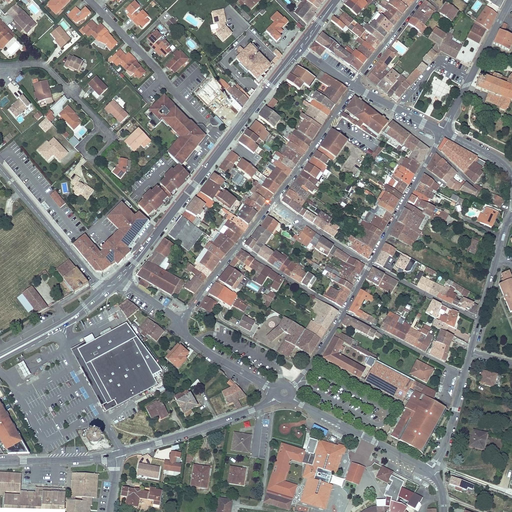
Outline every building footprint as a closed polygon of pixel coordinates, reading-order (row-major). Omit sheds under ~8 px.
[(48,6),(54,13),(58,9),(61,9),(69,1),(68,0),(55,0),(54,2),(52,0),(50,0),(47,3),(49,5),(48,6)] [(236,0),(239,3),(242,0),(251,10),(259,2),(256,0),(236,0)] [(314,13),(317,9),(305,0),(299,0),(302,3),(294,12),(294,13),(307,25),(315,14),(314,13)] [(305,0),(317,9),(318,10),(325,1),(323,0),(305,0)] [(361,11),(350,1),(349,1),(348,0),(347,0),(343,4),(345,6),(356,16),(361,11)] [(368,5),(362,0),(348,0),(349,1),(350,1),(361,11),(363,8),(367,11),(371,7),(368,5)] [(407,9),(396,0),(390,0),(391,1),(388,4),(402,15),(407,9)] [(396,0),(407,9),(413,2),(410,0),(396,0)] [(504,0),(485,0),(500,9),(504,0)] [(386,13),(383,17),(393,26),(402,15),(388,4),(384,1),(380,6),(388,12),(387,14),(386,13)] [(425,1),(422,4),(433,12),(434,13),(435,11),(433,9),(435,8),(425,1)] [(140,8),(134,2),(126,10),(129,13),(132,16),(130,17),(133,20),(138,15),(135,12),(140,8)] [(445,9),(441,15),(451,21),(458,11),(447,3),(444,8),(445,9)] [(433,12),(422,4),(417,11),(428,18),(429,19),(433,12)] [(487,7),(476,22),(488,31),(497,14),(487,7)] [(81,14),(76,8),(69,16),(76,23),(85,19),(89,14),(87,12),(88,12),(86,10),(81,14)] [(20,9),(11,17),(15,21),(23,29),(27,33),(36,25),(20,9)] [(226,27),(225,23),(226,22),(223,10),(212,12),(215,25),(217,24),(219,29),(216,30),(217,34),(224,41),(232,34),(228,30),(227,30),(224,28),(226,27)] [(148,17),(142,11),(138,15),(133,20),(136,23),(137,22),(140,24),(143,28),(147,24),(144,21),(146,19),(148,17)] [(428,18),(417,11),(413,18),(424,25),(428,18)] [(344,12),(338,21),(339,21),(348,28),(351,24),(354,21),(344,12)] [(283,31),(281,29),(280,28),(284,23),(286,22),(283,19),(281,17),(277,13),(271,19),(275,23),(266,32),(276,42),(281,37),(279,35),(283,31)] [(393,26),(383,17),(382,16),(376,24),(387,33),(388,33),(393,26),(393,27),(393,26)] [(175,21),(172,18),(166,24),(174,32),(180,26),(175,21)] [(284,23),(280,28),(281,29),(288,22),(284,18),(283,19),(286,22),(284,23)] [(413,18),(408,24),(419,31),(419,32),(419,33),(417,36),(419,37),(421,34),(426,27),(424,25),(413,18)] [(23,29),(15,21),(14,22),(16,25),(15,26),(20,32),(23,29)] [(387,33),(376,24),(374,21),(371,24),(369,23),(367,25),(383,37),(387,33)] [(91,35),(96,39),(106,30),(101,25),(98,27),(93,23),(92,24),(91,23),(84,29),(84,32),(87,36),(90,36),(91,35)] [(365,31),(364,29),(357,24),(355,28),(352,32),(359,38),(360,38),(365,31)] [(14,34),(8,27),(5,30),(0,25),(0,40),(1,41),(0,41),(0,44),(4,48),(9,43),(4,38),(8,34),(11,37),(14,34)] [(383,37),(367,25),(364,29),(365,31),(371,36),(380,43),(384,38),(383,37)] [(51,33),(56,40),(60,44),(59,45),(61,48),(71,40),(59,27),(51,33)] [(440,46),(446,35),(436,28),(428,39),(436,44),(440,46)] [(479,44),(484,34),(473,28),(467,38),(479,44)] [(431,50),(437,55),(440,51),(456,59),(456,58),(462,47),(450,40),(452,38),(453,36),(452,35),(453,31),(450,29),(446,35),(440,46),(436,44),(431,50)] [(106,30),(96,39),(99,42),(105,45),(106,44),(109,47),(110,46),(113,48),(117,44),(107,34),(109,33),(106,30)] [(511,44),(511,36),(503,33),(499,31),(493,44),(509,51),(511,44)] [(161,37),(156,32),(148,39),(151,43),(153,45),(152,47),(155,50),(160,45),(157,42),(161,37)] [(337,45),(322,33),(316,42),(325,49),(339,59),(340,57),(335,53),(340,47),(339,46),(337,45)] [(16,36),(14,34),(11,37),(8,34),(4,38),(9,43),(13,39),(16,36)] [(365,43),(375,50),(380,43),(371,36),(365,43)] [(375,50),(365,43),(360,38),(359,38),(357,42),(362,46),(372,54),(375,50)] [(462,47),(465,42),(462,41),(461,43),(452,38),(450,40),(462,47)] [(170,47),(164,41),(160,45),(155,50),(157,53),(159,51),(162,54),(165,57),(169,54),(166,51),(168,48),(170,47)] [(325,49),(316,42),(314,44),(310,49),(320,56),(325,49)] [(276,50),(273,53),(277,57),(269,65),(250,46),(244,52),(240,48),(237,51),(241,56),(235,61),(257,83),(283,57),(276,50)] [(372,54),(362,46),(357,52),(367,60),(372,54)] [(347,47),(344,50),(344,51),(363,65),(367,60),(357,52),(356,51),(354,53),(347,47)] [(388,74),(384,70),(398,53),(391,47),(389,50),(367,79),(377,87),(388,74)] [(183,61),(187,57),(180,51),(179,52),(177,50),(173,54),(176,57),(166,67),(169,70),(171,68),(172,69),(172,70),(175,73),(183,64),(183,61)] [(437,55),(431,50),(427,56),(432,60),(433,60),(436,55),(437,56),(437,55)] [(340,57),(339,59),(358,72),(363,65),(344,51),(340,57)] [(120,64),(124,68),(125,68),(134,59),(129,54),(126,56),(122,52),(120,54),(119,52),(112,59),(112,61),(116,65),(119,65),(120,64)] [(84,63),(69,56),(64,66),(72,70),(73,69),(75,70),(80,72),(84,63)] [(432,60),(427,56),(423,60),(429,64),(432,60)] [(134,59),(125,68),(128,71),(134,74),(134,73),(137,76),(139,75),(141,77),(145,73),(136,63),(137,62),(134,59)] [(404,82),(409,87),(421,73),(418,71),(421,68),(424,70),(427,67),(422,63),(416,69),(415,69),(413,72),(406,80),(404,82)] [(300,68),(297,67),(291,75),(310,88),(316,79),(300,68)] [(388,74),(377,87),(387,95),(397,81),(396,80),(400,77),(391,70),(388,74)] [(322,71),(316,79),(329,88),(330,88),(331,86),(342,95),(347,89),(325,74),(322,71)] [(477,85),(475,88),(480,90),(480,91),(481,92),(482,91),(488,93),(486,101),(492,103),(500,106),(500,109),(499,109),(499,110),(500,109),(504,111),(505,112),(505,111),(507,108),(508,108),(509,103),(510,103),(511,101),(511,74),(509,78),(508,79),(494,74),(493,75),(490,74),(488,78),(487,77),(487,76),(486,76),(486,77),(481,75),(479,78),(478,79),(478,80),(479,80),(478,83),(477,83),(476,83),(476,85),(477,85)] [(287,81),(286,81),(300,90),(303,84),(291,76),(288,80),(287,81)] [(406,80),(400,76),(400,77),(396,80),(397,81),(387,95),(391,98),(396,102),(399,99),(409,87),(404,82),(406,80)] [(95,91),(96,90),(101,95),(108,89),(96,77),(88,84),(95,91)] [(49,87),(47,80),(34,84),(36,92),(38,98),(39,102),(52,98),(50,93),(49,93),(47,87),(49,87)] [(213,80),(196,97),(208,109),(225,91),(213,80)] [(292,87),(286,83),(283,86),(284,87),(285,88),(290,91),(292,87)] [(228,124),(244,110),(242,108),(251,100),(237,85),(232,90),(230,87),(225,91),(231,98),(216,111),(228,124)] [(320,87),(317,93),(335,105),(338,100),(342,95),(331,86),(330,88),(329,88),(327,91),(320,87)] [(25,93),(21,88),(15,93),(19,98),(25,93)] [(317,93),(316,93),(312,99),(314,101),(330,112),(335,105),(317,93)] [(30,105),(22,96),(19,99),(20,100),(9,110),(16,118),(20,114),(27,108),(30,105)] [(180,166),(181,167),(184,163),(182,161),(195,146),(199,141),(206,133),(206,129),(202,125),(197,125),(195,127),(190,122),(190,123),(177,110),(178,109),(175,106),(173,108),(169,103),(171,102),(165,96),(150,111),(151,113),(147,117),(151,121),(149,123),(154,129),(163,120),(166,123),(166,124),(181,140),(178,143),(178,142),(168,154),(180,166)] [(364,105),(361,103),(358,101),(357,100),(355,98),(346,111),(344,114),(341,117),(376,139),(388,124),(384,121),(381,119),(380,118),(378,117),(368,108),(366,107),(364,105)] [(273,107),(278,102),(273,99),(269,104),(273,107)] [(61,102),(59,101),(55,105),(51,109),(52,110),(61,102)] [(113,101),(106,108),(111,113),(121,123),(128,116),(113,101)] [(314,101),(311,106),(327,117),(330,112),(314,101)] [(312,109),(307,117),(321,127),(327,117),(311,106),(307,103),(306,105),(310,107),(310,108),(312,109)] [(68,107),(60,115),(74,130),(81,123),(73,115),(75,114),(68,107)] [(30,111),(27,108),(20,114),(23,117),(30,111)] [(266,108),(259,117),(273,129),(281,119),(270,111),(266,108)] [(33,116),(37,121),(43,116),(39,111),(33,116)] [(214,119),(212,117),(210,120),(210,123),(210,124),(213,126),(217,126),(219,124),(214,119)] [(307,117),(304,121),(319,130),(321,127),(307,117)] [(53,125),(46,118),(39,126),(45,132),(53,125)] [(276,139),(273,137),(265,130),(266,129),(256,121),(248,131),(259,139),(261,141),(270,147),(276,139)] [(319,130),(304,121),(298,132),(311,142),(319,130)] [(392,122),(383,133),(402,147),(403,145),(412,151),(413,152),(412,154),(408,160),(411,162),(412,160),(420,165),(429,150),(418,141),(410,135),(399,127),(392,122)] [(139,129),(138,128),(130,135),(132,136),(139,129)] [(140,143),(146,137),(139,129),(132,136),(133,137),(126,143),(134,151),(141,145),(140,143)] [(295,130),(292,134),(293,136),(308,147),(310,144),(311,142),(298,132),(295,130)] [(329,138),(321,148),(334,157),(334,158),(342,147),(343,148),(345,145),(348,141),(332,130),(329,134),(327,137),(329,138)] [(248,131),(245,134),(244,136),(255,144),(259,139),(248,131)] [(244,136),(239,143),(254,154),(255,153),(259,147),(258,146),(255,144),(244,136)] [(308,147),(293,136),(290,140),(288,139),(287,140),(290,142),(305,153),(309,147),(308,147)] [(151,141),(146,137),(140,143),(141,145),(144,148),(151,141)] [(321,148),(329,138),(327,137),(320,148),(321,148)] [(67,153),(54,139),(49,144),(40,152),(45,158),(49,155),(51,156),(53,154),(54,154),(55,155),(54,155),(60,161),(67,153)] [(76,139),(71,144),(74,148),(80,143),(76,139)] [(464,173),(474,162),(477,158),(444,139),(438,149),(441,151),(446,156),(450,159),(454,163),(457,166),(464,173)] [(40,152),(49,144),(47,142),(38,150),(40,152)] [(287,147),(288,148),(301,158),(305,153),(290,142),(287,147)] [(283,148),(279,154),(282,157),(295,166),(301,158),(288,148),(287,147),(284,145),(282,147),(283,148)] [(377,155),(378,155),(383,148),(379,146),(374,153),(377,155)] [(335,158),(343,148),(342,147),(334,158),(335,158)] [(320,148),(317,152),(328,160),(331,162),(334,157),(321,148),(320,148)] [(228,156),(226,159),(233,164),(235,162),(237,162),(237,159),(239,157),(232,152),(230,154),(228,156)] [(276,155),(273,158),(276,160),(291,171),(295,166),(282,157),(279,154),(276,152),(275,155),(276,155)] [(317,152),(313,157),(325,165),(328,160),(317,152)] [(442,160),(436,154),(431,162),(436,167),(436,166),(442,160)] [(313,157),(309,164),(320,171),(323,174),(324,173),(326,169),(328,167),(325,165),(313,157)] [(411,162),(408,160),(406,159),(402,157),(398,165),(401,167),(414,175),(420,165),(412,160),(411,162)] [(474,162),(464,173),(471,180),(479,171),(482,168),(486,163),(485,162),(477,158),(474,162)] [(126,172),(128,160),(120,159),(119,165),(118,169),(117,168),(116,168),(116,169),(112,173),(120,180),(126,172)] [(230,170),(231,169),(234,165),(233,164),(226,159),(222,164),(230,170)] [(237,168),(241,171),(251,178),(257,171),(254,169),(243,160),(237,168)] [(291,171),(276,160),(273,166),(287,177),(291,171)] [(446,164),(442,160),(436,166),(441,169),(446,164)] [(447,174),(441,169),(436,166),(436,167),(431,162),(427,169),(442,180),(447,174)] [(270,163),(269,165),(267,168),(274,173),(268,179),(279,187),(287,177),(273,166),(270,163)] [(219,168),(227,174),(230,170),(222,164),(219,168)] [(309,164),(304,171),(315,179),(317,181),(321,175),(327,179),(329,176),(324,173),(323,174),(320,171),(309,164)] [(451,169),(446,164),(441,169),(447,174),(451,169)] [(181,167),(180,166),(174,171),(173,170),(172,170),(165,178),(164,178),(166,179),(160,185),(163,187),(160,190),(158,187),(152,193),(151,191),(150,192),(143,199),(142,199),(144,201),(138,206),(148,216),(149,216),(153,211),(154,211),(155,212),(163,204),(162,203),(167,198),(168,199),(172,196),(170,195),(171,194),(175,190),(176,189),(177,191),(185,183),(184,181),(189,176),(181,167)] [(401,167),(396,176),(409,185),(414,175),(401,167)] [(447,174),(442,180),(447,184),(446,185),(451,188),(459,190),(465,183),(463,181),(460,185),(454,181),(452,179),(456,173),(451,169),(447,174)] [(304,171),(300,176),(314,186),(317,182),(319,183),(319,182),(317,181),(315,179),(304,171)] [(479,171),(471,180),(475,183),(479,178),(483,173),(479,171)] [(240,188),(247,180),(237,173),(231,180),(240,188)] [(399,183),(394,191),(402,196),(409,185),(396,176),(393,174),(391,177),(393,179),(399,183)] [(424,174),(420,183),(433,190),(437,184),(435,183),(434,182),(424,174)] [(220,188),(223,190),(226,187),(223,185),(225,182),(214,175),(210,181),(220,188)] [(76,176),(71,183),(75,186),(72,189),(75,191),(81,195),(87,200),(93,191),(87,186),(86,188),(83,186),(78,182),(80,179),(76,176)] [(300,176),(295,183),(306,191),(308,190),(312,192),(314,189),(316,191),(318,189),(314,186),(300,176)] [(279,187),(268,179),(262,187),(274,195),(279,187)] [(203,190),(200,193),(212,201),(214,198),(220,188),(210,181),(203,190)] [(387,194),(399,201),(402,196),(394,191),(379,181),(377,184),(385,188),(384,189),(386,190),(388,192),(387,194)] [(262,187),(257,183),(256,182),(253,187),(254,188),(258,190),(259,191),(262,187)] [(295,183),(290,190),(304,200),(305,198),(302,196),(306,191),(295,183)] [(420,183),(415,191),(428,199),(432,201),(435,196),(431,193),(433,190),(420,183)] [(459,190),(460,191),(467,193),(477,197),(478,194),(482,188),(476,184),(472,189),(465,183),(459,190)] [(259,191),(258,190),(255,193),(265,201),(269,202),(274,195),(262,187),(259,191)] [(254,195),(250,200),(261,208),(265,201),(255,193),(258,190),(254,188),(251,192),(254,195)] [(217,200),(230,209),(236,200),(227,193),(223,190),(221,193),(217,200)] [(290,190),(286,196),(299,205),(301,202),(304,204),(306,202),(304,200),(290,190)] [(56,191),(49,197),(60,210),(66,204),(56,191)] [(383,191),(377,200),(380,202),(386,193),(384,192),(383,191)] [(415,191),(412,196),(417,199),(421,201),(425,203),(428,199),(415,191)] [(200,193),(196,198),(204,204),(210,208),(213,204),(215,205),(216,203),(212,201),(200,193)] [(386,193),(380,202),(394,211),(399,201),(387,194),(386,193)] [(505,200),(495,195),(493,199),(495,200),(492,204),(499,208),(502,204),(505,200)] [(282,202),(293,210),(294,211),(299,214),(308,220),(312,214),(299,205),(286,196),(282,202)] [(343,196),(338,204),(341,206),(346,199),(344,197),(343,196)] [(417,199),(412,196),(408,202),(414,205),(417,199)] [(245,197),(241,203),(242,204),(245,206),(250,210),(251,209),(257,213),(261,208),(250,200),(246,198),(245,197)] [(347,197),(346,199),(341,206),(347,210),(348,207),(350,208),(352,205),(350,204),(352,200),(347,197)] [(186,211),(195,217),(197,218),(199,214),(198,213),(204,204),(196,198),(194,201),(188,208),(186,211)] [(377,200),(375,204),(377,206),(391,215),(394,211),(380,202),(377,200)] [(435,208),(425,203),(421,201),(419,208),(424,211),(425,209),(432,213),(435,208)] [(126,202),(123,206),(129,211),(132,208),(126,202)] [(407,204),(397,222),(419,234),(420,234),(421,232),(418,230),(425,215),(430,218),(432,214),(432,213),(425,209),(424,211),(423,213),(407,204)] [(100,254),(85,236),(72,245),(96,273),(103,274),(115,265),(117,268),(131,254),(129,252),(150,224),(139,213),(135,218),(121,205),(106,220),(119,232),(114,238),(100,251),(102,253),(100,254)] [(245,206),(237,218),(248,226),(257,213),(251,209),(250,210),(245,206)] [(290,224),(294,226),(297,221),(288,214),(277,206),(272,211),(290,224)] [(373,211),(372,213),(387,223),(391,215),(377,206),(374,212),(373,211)] [(491,228),(498,213),(492,210),(487,208),(483,215),(480,213),(477,221),(491,228)] [(182,216),(191,223),(195,217),(186,211),(182,216)] [(268,217),(269,217),(280,225),(287,229),(290,224),(272,211),(272,212),(273,212),(269,217),(268,217)] [(387,223),(372,213),(369,211),(364,221),(382,232),(387,223)] [(444,223),(448,215),(442,211),(439,217),(437,219),(438,220),(444,223)] [(229,216),(226,219),(228,221),(244,232),(248,226),(237,218),(234,216),(229,212),(228,215),(229,216)] [(321,212),(317,218),(320,220),(316,226),(324,231),(329,224),(332,220),(321,212)] [(203,232),(191,223),(182,216),(174,226),(196,242),(203,232)] [(269,217),(261,228),(273,236),(275,231),(280,225),(269,217)] [(364,221),(361,219),(358,224),(379,238),(382,232),(364,221)] [(227,230),(224,235),(235,244),(244,232),(228,221),(225,226),(228,228),(227,230)] [(419,234),(397,222),(393,230),(415,241),(419,234)] [(336,232),(339,228),(337,226),(334,224),(332,226),(329,224),(324,231),(329,234),(331,236),(334,237),(337,233),(336,232)] [(354,238),(372,250),(379,238),(358,224),(356,227),(355,226),(354,228),(364,235),(361,239),(358,237),(357,237),(355,236),(354,238)] [(196,242),(174,226),(168,234),(189,251),(196,242)] [(303,232),(302,232),(300,235),(299,237),(297,240),(302,244),(311,231),(306,227),(303,232)] [(415,241),(393,230),(390,236),(412,247),(415,241)] [(311,231),(302,244),(304,245),(307,247),(310,243),(313,245),(312,247),(315,248),(316,248),(322,238),(311,231)] [(225,254),(235,244),(224,235),(218,232),(213,239),(211,241),(210,242),(225,254)] [(354,243),(351,249),(353,250),(367,259),(372,250),(354,238),(351,235),(348,239),(354,243)] [(322,238),(316,248),(320,251),(326,242),(322,238)] [(155,251),(166,257),(170,253),(175,246),(165,239),(155,251)] [(250,239),(245,246),(252,251),(257,244),(250,239)] [(469,252),(475,241),(472,239),(467,251),(469,252)] [(474,254),(479,243),(475,241),(469,252),(474,254)] [(205,249),(220,260),(225,254),(210,242),(205,249)] [(257,244),(252,251),(257,255),(263,259),(267,261),(273,253),(264,247),(263,246),(257,243),(257,244)] [(386,244),(382,251),(392,257),(396,250),(395,250),(396,250),(388,245),(389,244),(387,243),(386,244)] [(325,251),(330,254),(334,246),(329,244),(325,251)] [(395,250),(396,250),(403,254),(410,258),(414,260),(417,255),(410,251),(398,244),(396,250),(395,250)] [(334,246),(330,254),(331,254),(333,256),(334,255),(346,263),(349,257),(337,249),(334,246)] [(196,261),(211,272),(220,260),(205,249),(204,248),(197,259),(196,261)] [(167,262),(169,259),(166,257),(155,251),(148,261),(165,271),(169,264),(167,262)] [(236,258),(229,267),(233,269),(238,262),(244,253),(241,251),(236,258)] [(275,251),(267,261),(275,267),(280,270),(284,273),(288,266),(289,267),(291,263),(275,251)] [(244,253),(238,262),(239,264),(241,261),(244,264),(249,257),(244,253)] [(410,258),(403,254),(396,266),(402,270),(403,267),(405,268),(410,258)] [(417,255),(414,260),(417,262),(427,267),(427,268),(430,262),(417,255)] [(249,267),(254,260),(249,257),(244,264),(246,265),(244,268),(250,272),(252,269),(249,267)] [(345,264),(343,270),(347,272),(348,269),(359,275),(364,265),(350,257),(349,257),(346,263),(345,264)] [(76,269),(69,260),(69,261),(58,269),(74,292),(89,283),(77,268),(76,269)] [(254,260),(249,267),(252,269),(255,271),(260,264),(254,260)] [(152,285),(171,296),(174,292),(175,290),(178,285),(181,280),(165,271),(148,261),(136,276),(142,279),(143,279),(148,283),(149,283),(152,285)] [(198,266),(195,268),(206,278),(211,272),(196,261),(194,263),(198,266)] [(284,273),(290,277),(298,265),(292,261),(291,263),(289,267),(288,266),(284,273)] [(187,262),(184,268),(190,272),(194,267),(187,262)] [(441,267),(431,262),(428,267),(438,273),(441,267)] [(260,264),(255,271),(257,272),(261,275),(265,267),(260,264)] [(298,265),(290,277),(301,284),(307,274),(302,270),(303,268),(298,265)] [(224,274),(218,280),(225,284),(232,288),(232,287),(236,281),(238,282),(242,275),(241,274),(233,269),(229,267),(224,274)] [(269,277),(273,272),(265,267),(261,275),(255,283),(261,286),(267,276),(269,277)] [(427,267),(425,271),(433,276),(434,274),(435,275),(437,273),(427,268),(427,267)] [(195,268),(192,272),(196,276),(202,282),(206,278),(195,268)] [(372,268),(366,280),(384,290),(390,278),(385,275),(372,268)] [(333,270),(331,273),(353,287),(359,275),(348,269),(347,272),(343,270),(341,270),(339,274),(333,270)] [(422,277),(424,273),(420,271),(417,276),(416,276),(415,278),(420,280),(422,277)] [(503,278),(505,283),(511,279),(511,278),(510,273),(509,271),(501,274),(503,278)] [(257,272),(252,280),(255,283),(261,275),(257,272)] [(273,272),(269,277),(275,281),(277,277),(278,276),(273,272)] [(301,284),(308,288),(309,285),(312,286),(316,279),(314,278),(307,273),(307,274),(301,284)] [(327,277),(334,281),(337,283),(350,291),(353,287),(331,273),(330,273),(328,275),(326,276),(327,277)] [(236,281),(232,287),(236,289),(244,276),(242,275),(238,282),(236,281)] [(185,288),(194,294),(203,282),(202,282),(196,276),(191,282),(190,281),(185,288)] [(181,280),(178,285),(182,287),(186,280),(182,277),(181,280)] [(272,286),(271,287),(278,292),(284,281),(277,277),(275,281),(272,286)] [(422,277),(420,280),(417,286),(429,293),(434,283),(422,277)] [(394,280),(390,278),(384,290),(387,291),(394,280)] [(141,282),(143,279),(142,279),(139,284),(146,288),(149,283),(148,283),(147,286),(141,282)] [(503,283),(500,285),(499,285),(502,292),(503,296),(504,295),(505,297),(504,298),(504,299),(504,300),(505,300),(506,301),(507,301),(507,302),(506,302),(510,313),(511,313),(511,279),(505,283),(503,283)] [(394,280),(387,291),(391,294),(398,283),(394,280)] [(217,283),(209,294),(220,300),(227,289),(223,287),(217,283)] [(325,293),(323,297),(341,307),(350,291),(337,283),(336,285),(342,289),(340,292),(331,287),(327,294),(325,293)] [(434,283),(429,293),(437,297),(440,291),(446,293),(448,291),(450,289),(445,286),(444,288),(434,283)] [(450,289),(448,291),(452,293),(455,289),(461,293),(467,297),(470,292),(454,283),(451,286),(450,289)] [(31,287),(23,293),(23,294),(34,308),(38,314),(47,308),(32,287),(31,287)] [(233,293),(227,289),(220,300),(230,307),(237,295),(238,295),(233,292),(233,293)] [(349,311),(361,317),(363,312),(358,310),(364,299),(368,301),(368,300),(371,302),(374,297),(369,295),(365,292),(361,290),(349,311)] [(440,291),(437,297),(458,306),(460,302),(456,301),(457,299),(455,298),(457,296),(452,293),(448,291),(446,293),(440,291)] [(117,292),(111,296),(127,318),(139,309),(117,292)] [(265,305),(269,307),(273,300),(276,295),(271,292),(268,296),(265,300),(266,301),(265,305)] [(34,308),(23,294),(17,298),(28,313),(34,308)] [(207,297),(198,310),(211,316),(212,314),(211,313),(218,303),(207,297)] [(238,298),(233,306),(244,312),(247,306),(243,304),(244,302),(238,298)] [(322,302),(319,300),(317,303),(312,311),(319,315),(314,323),(318,326),(319,325),(326,330),(338,312),(325,304),(322,302)] [(432,300),(425,313),(429,315),(431,317),(436,319),(440,308),(441,305),(439,304),(434,301),(432,300)] [(473,304),(469,311),(476,314),(478,306),(473,304)] [(433,326),(439,329),(442,323),(444,324),(453,328),(458,313),(452,310),(451,314),(449,313),(448,316),(450,317),(449,319),(444,317),(441,316),(439,321),(436,319),(435,321),(433,326)] [(361,317),(360,318),(366,320),(369,315),(363,312),(361,317)] [(386,331),(395,315),(389,312),(380,328),(386,331)] [(369,315),(366,320),(373,324),(375,319),(369,315)] [(395,315),(386,331),(391,333),(399,317),(395,315)] [(255,323),(244,317),(239,326),(250,332),(253,326),(255,323)] [(346,317),(342,324),(349,328),(350,326),(373,338),(375,335),(380,338),(380,337),(382,338),(383,336),(376,332),(346,317)] [(399,317),(391,333),(396,336),(403,322),(405,320),(399,317)] [(299,349),(310,355),(320,340),(306,331),(284,318),(279,327),(269,335),(269,336),(269,337),(269,338),(270,339),(271,340),(272,340),(274,340),(284,332),(289,335),(278,352),(288,357),(295,346),(299,349)] [(413,322),(404,340),(414,346),(420,333),(412,329),(416,322),(417,320),(415,318),(413,322)] [(151,322),(147,319),(140,328),(144,331),(147,334),(156,341),(164,331),(151,321),(151,322)] [(413,322),(411,321),(408,325),(403,322),(396,336),(404,340),(413,322)] [(309,325),(306,331),(320,340),(326,330),(319,325),(318,326),(314,323),(312,322),(310,326),(309,325)] [(127,323),(85,346),(78,349),(89,370),(85,372),(92,385),(96,383),(103,397),(99,399),(106,412),(136,396),(138,395),(157,385),(153,375),(154,374),(157,373),(162,370),(127,323)] [(420,333),(414,346),(420,349),(428,334),(429,332),(422,329),(420,333)] [(434,341),(433,341),(449,348),(451,341),(452,341),(454,336),(441,330),(440,330),(436,342),(434,341)] [(353,341),(338,332),(335,338),(343,343),(350,347),(353,341)] [(428,334),(420,349),(426,352),(431,343),(430,342),(431,341),(429,340),(431,335),(428,334)] [(360,379),(365,370),(340,356),(341,354),(341,353),(340,353),(341,352),(341,351),(339,350),(343,343),(335,338),(330,346),(329,348),(324,358),(360,379)] [(449,348),(433,341),(432,344),(435,345),(433,349),(432,348),(430,354),(445,362),(449,348)] [(78,349),(85,346),(84,344),(73,350),(85,372),(89,370),(78,349)] [(188,353),(178,344),(166,357),(178,368),(182,364),(180,362),(185,357),(188,353)] [(357,346),(355,350),(369,357),(375,360),(377,357),(357,346)] [(410,389),(415,381),(375,360),(369,357),(365,365),(372,368),(366,380),(365,380),(367,381),(367,382),(374,386),(374,385),(379,387),(378,388),(397,399),(397,398),(403,401),(404,400),(410,389)] [(31,375),(23,361),(17,365),(25,379),(31,375)] [(429,373),(431,368),(417,361),(410,374),(415,376),(416,375),(422,378),(422,380),(426,382),(431,374),(429,373)] [(483,377),(481,383),(493,387),(497,375),(483,371),(481,376),(483,377)] [(415,381),(410,389),(415,391),(409,402),(408,404),(405,408),(407,409),(391,436),(422,453),(446,409),(433,401),(435,397),(436,392),(415,381)] [(103,397),(96,383),(92,385),(99,399),(103,397)] [(230,388),(222,392),(225,399),(241,390),(238,386),(236,385),(232,387),(230,388)] [(190,389),(188,387),(185,389),(186,390),(182,392),(181,393),(184,398),(177,402),(178,402),(181,407),(193,400),(190,394),(188,391),(190,389)] [(244,394),(241,390),(225,399),(227,404),(233,402),(237,400),(246,396),(244,394)] [(184,398),(181,393),(174,397),(177,402),(184,398)] [(197,406),(193,400),(181,407),(181,408),(184,414),(191,410),(197,406)] [(154,404),(153,405),(146,408),(151,418),(159,415),(159,416),(160,418),(165,416),(165,417),(169,415),(161,401),(157,403),(158,405),(155,406),(154,404)] [(0,438),(7,450),(8,450),(11,455),(29,454),(0,404),(0,438)] [(56,415),(51,406),(48,408),(53,417),(56,415)] [(311,431),(325,438),(328,432),(314,425),(311,431)] [(99,438),(99,436),(98,434),(96,432),(94,431),(92,430),(90,430),(88,430),(86,432),(84,433),(83,436),(83,438),(83,440),(84,442),(86,444),(88,445),(90,446),(92,446),(94,445),(96,444),(98,442),(99,440),(99,438)] [(483,448),(487,434),(473,431),(469,446),(477,448),(478,446),(483,448)] [(248,448),(249,440),(251,441),(252,436),(246,435),(246,436),(239,435),(239,434),(234,433),(233,438),(234,438),(233,445),(232,445),(231,450),(236,451),(236,450),(244,451),(244,452),(249,453),(250,448),(248,448)] [(337,470),(341,459),(341,455),(341,454),(341,453),(344,453),(347,447),(338,444),(338,447),(322,442),(318,453),(317,452),(316,455),(301,451),(300,450),(298,449),(295,448),(293,447),(293,448),(291,448),(283,445),(280,455),(279,455),(276,465),(277,465),(273,479),(271,478),(268,489),(293,497),(297,486),(285,482),(283,482),(288,464),(289,462),(292,460),(308,464),(310,465),(309,468),(307,468),(306,468),(305,469),(305,470),(305,471),(305,472),(305,473),(307,474),(306,477),(309,478),(302,501),(324,508),(329,495),(330,495),(331,490),(330,490),(331,486),(328,485),(329,484),(329,481),(328,480),(329,475),(331,474),(332,472),(335,473),(336,470),(337,470)] [(165,460),(164,469),(181,472),(182,463),(176,462),(177,457),(180,458),(181,452),(171,451),(170,460),(165,460)] [(139,462),(137,474),(158,478),(160,466),(139,462)] [(285,482),(291,465),(288,464),(283,482),(285,482)] [(206,486),(208,476),(206,475),(207,468),(194,466),(191,484),(206,486)] [(358,485),(365,468),(360,466),(358,469),(351,466),(346,480),(357,485),(358,485)] [(243,480),(244,469),(231,467),(228,483),(243,485),(244,480),(243,480)] [(387,483),(393,472),(382,467),(376,478),(387,483)] [(0,490),(20,492),(21,474),(0,472),(0,490)] [(94,498),(95,474),(76,473),(75,481),(76,481),(75,497),(83,497),(87,498),(92,498),(94,498)] [(474,490),(478,491),(479,487),(475,486),(473,486),(474,485),(452,477),(449,484),(456,487),(455,489),(461,492),(462,489),(466,491),(467,488),(472,490),(473,487),(474,488),(474,490)] [(160,506),(163,491),(156,490),(156,494),(150,493),(140,491),(141,489),(133,488),(133,489),(123,487),(121,497),(126,497),(127,498),(126,506),(138,507),(140,499),(154,501),(153,505),(160,506)] [(43,497),(43,492),(66,494),(66,489),(36,488),(35,492),(35,496),(43,497)] [(406,511),(405,511),(407,507),(405,506),(406,505),(415,510),(418,503),(420,504),(423,498),(414,493),(401,488),(398,499),(396,503),(391,501),(391,498),(386,497),(385,500),(384,511),(377,511),(377,506),(371,507),(366,510),(362,511),(406,511)] [(65,497),(66,494),(43,492),(43,497),(35,496),(20,495),(5,495),(3,511),(64,511),(65,500),(65,497)] [(291,505),(292,501),(267,494),(264,503),(289,510),(291,505)] [(230,511),(232,503),(225,502),(226,499),(219,498),(217,511),(230,511)] [(86,511),(87,502),(87,501),(83,501),(75,501),(71,500),(68,500),(67,511),(86,511)] [(384,511),(385,500),(376,500),(377,506),(377,511),(384,511)]
